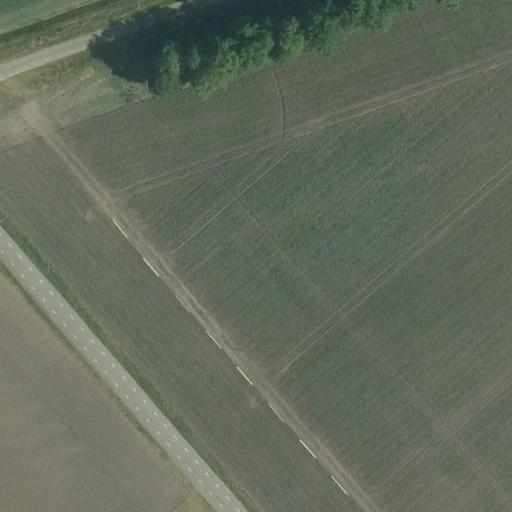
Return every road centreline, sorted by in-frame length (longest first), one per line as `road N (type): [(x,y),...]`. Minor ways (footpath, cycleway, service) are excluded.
road 1 (tertiary): [(233,511),(0,242)]
road 2 (unclassified): [(0,72),(205,0)]
